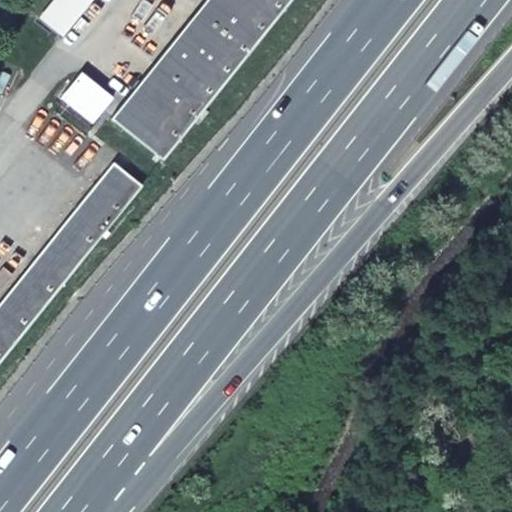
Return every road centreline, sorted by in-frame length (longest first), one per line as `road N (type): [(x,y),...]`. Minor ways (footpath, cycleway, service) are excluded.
road 1 (trunk): [(391,0),(0,495)]
road 2 (trunk): [(105,468),(485,0)]
road 3 (trunk): [(105,468),(187,424),(511,62)]
